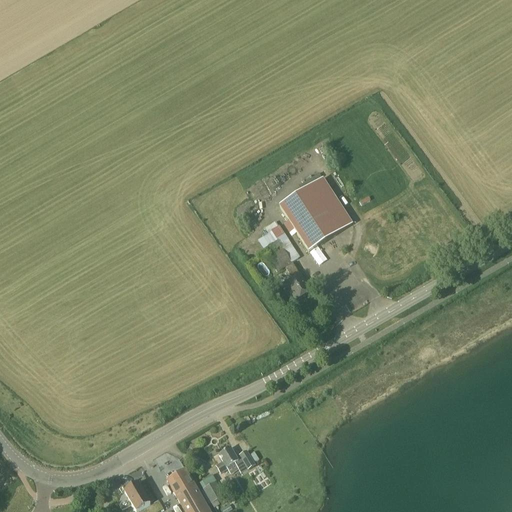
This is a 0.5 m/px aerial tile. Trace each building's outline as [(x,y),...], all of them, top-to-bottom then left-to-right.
[(284,226),(289,234),(294,231),(296,236),(297,235),(309,254),(352,226),(323,181),(280,209),(289,223),(284,226)] [(274,251),(281,247),(277,240),(270,244),(274,251)] [(282,250),(275,254),(270,258),(279,272),(292,264),(282,250)] [(296,302),(311,293),(293,265),(286,270),(292,281),(285,285),(296,302)] [(236,458),(230,449),(219,456),(223,463),(216,468),(221,476),(228,472),(230,476),(239,471),(238,469),(244,465),(248,472),(256,467),(247,453),(240,457),(239,456),(236,458)] [(184,511),(210,511),(186,470),(174,477),(174,476),(167,479),(168,481),(167,481),(184,511)] [(211,505),(225,498),(216,483),(213,477),(203,483),(207,488),(202,491),(211,505)] [(155,502),(144,483),(139,485),(138,484),(124,493),(135,511),(140,511),(151,506),(150,505),(155,502)]
